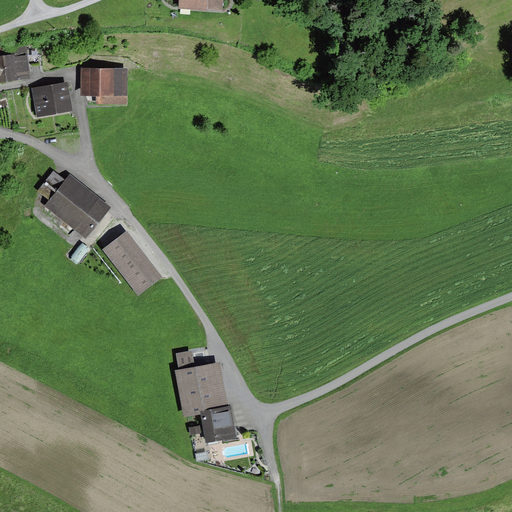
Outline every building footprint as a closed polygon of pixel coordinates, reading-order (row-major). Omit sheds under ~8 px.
[(178,0),(177,7),(223,11),(224,0),(178,0)] [(26,44),(2,48),(7,80),(31,77),(26,44)] [(125,68),(79,69),(80,95),(95,95),(95,103),(125,102),(125,68)] [(68,80),(33,86),(38,116),(73,110),(68,80)] [(109,206),(68,175),(63,182),(52,174),(37,193),(47,201),(41,209),(84,240),(109,206)] [(126,232),(101,251),(136,297),(160,279),(126,232)] [(73,258),(78,262),(89,249),(84,245),(73,258)] [(201,409),(227,404),(220,360),(176,368),(183,412),(201,409)] [(237,436),(231,403),(227,404),(201,409),(206,441),(237,436)] [(198,426),(187,428),(189,436),(199,434),(198,426)]
